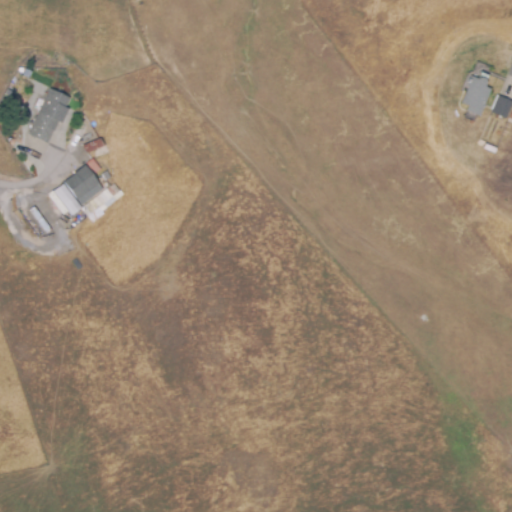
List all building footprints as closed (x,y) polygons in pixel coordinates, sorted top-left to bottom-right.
[(480,116),(466,111),(467,106),(460,103),(467,87),(465,86),(469,76),(477,79),(479,78),(484,80),(486,83),(484,87),(491,89),(480,116)] [(46,144),(27,135),(48,89),(69,98),(64,108),(68,109),(61,124),(58,122),(53,132),(52,131),(46,144)] [(511,102),(505,119),(490,113),(497,96),(511,102)] [(82,144),(87,158),(99,153),(97,148),(101,146),(98,138),(82,144)] [(101,191),(84,166),(46,192),(55,204),(60,201),(69,214),(101,191)]
